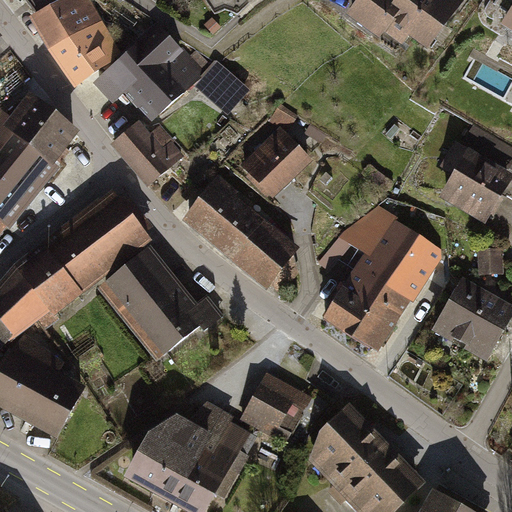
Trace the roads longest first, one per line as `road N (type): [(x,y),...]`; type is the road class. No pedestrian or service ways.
road 1 (residential): [(122,172),(175,235),(467,453)]
road 2 (residential): [(0,14),(122,172)]
road 3 (residential): [(0,270),(122,172)]
